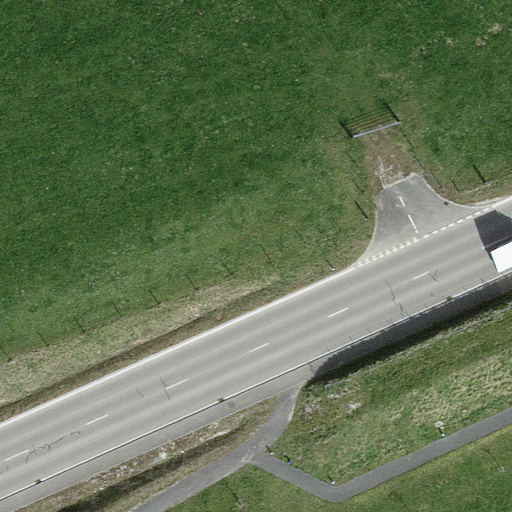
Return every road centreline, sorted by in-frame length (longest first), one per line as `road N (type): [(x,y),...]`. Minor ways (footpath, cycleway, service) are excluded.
road 1 (tertiary): [(511,243),(0,473)]
road 2 (track): [(309,334),(277,432),(215,486),(170,511)]
